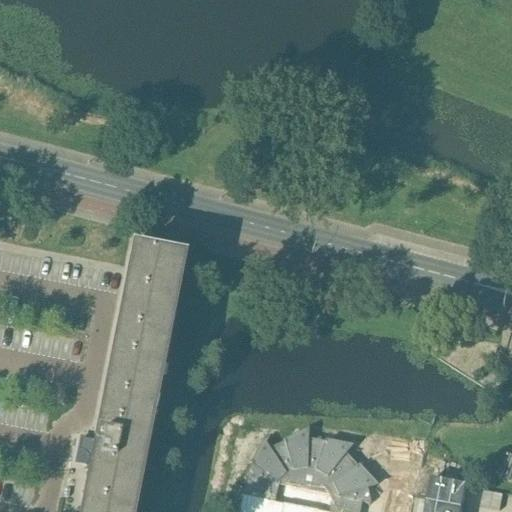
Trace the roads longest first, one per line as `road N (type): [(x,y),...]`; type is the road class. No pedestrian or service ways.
road 1 (secondary): [(511,294),(0,158)]
road 2 (residential): [(0,283),(105,303),(84,417),(64,428),(45,511)]
